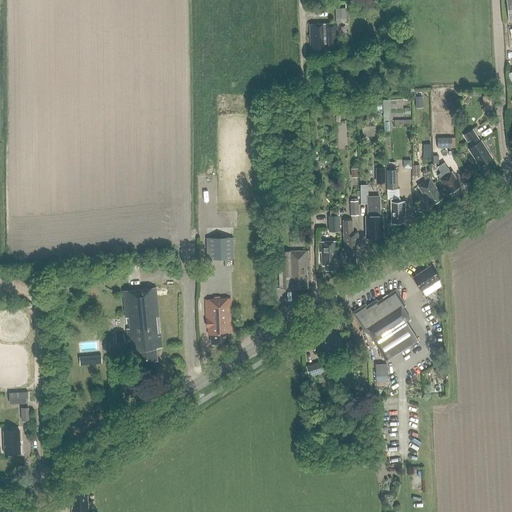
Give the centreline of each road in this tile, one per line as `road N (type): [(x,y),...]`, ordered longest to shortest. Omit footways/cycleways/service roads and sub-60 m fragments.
road 1 (secondary): [(1,511),(511,181)]
road 2 (track): [(298,0),(322,307)]
road 3 (track): [(508,183),(495,0)]
road 4 (track): [(511,388),(437,407),(435,511)]
